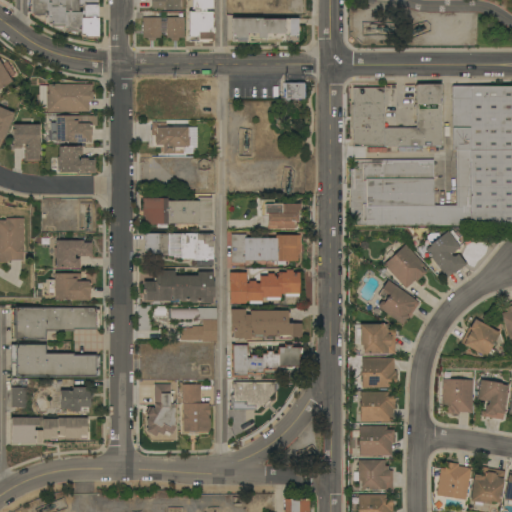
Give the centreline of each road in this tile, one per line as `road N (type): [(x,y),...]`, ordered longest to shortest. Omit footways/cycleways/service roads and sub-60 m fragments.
road 1 (residential): [(123,467),(123,0)]
road 2 (tertiary): [(331,511),(330,64)]
road 3 (residential): [(0,498),(24,483),(80,471),(225,476),(294,426),(333,365)]
road 4 (tertiary): [(123,64),(511,64)]
road 5 (residential): [(420,511),(420,371),(434,327),(461,297),(511,268)]
road 6 (tertiary): [(123,64),(64,58),(0,20)]
road 7 (residential): [(123,187),(0,178)]
